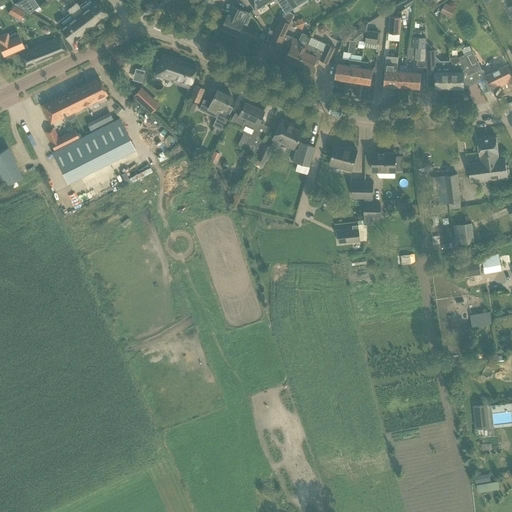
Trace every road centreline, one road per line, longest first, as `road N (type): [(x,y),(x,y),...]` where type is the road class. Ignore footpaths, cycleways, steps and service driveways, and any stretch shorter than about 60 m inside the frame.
road 1 (tertiary): [(218,56),(354,114),(505,112)]
road 2 (tertiary): [(0,97),(131,34)]
